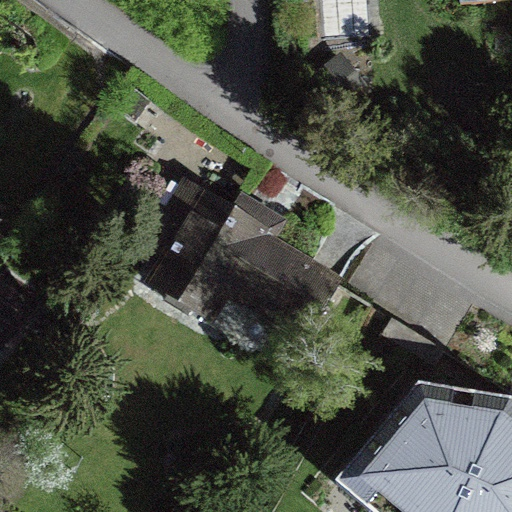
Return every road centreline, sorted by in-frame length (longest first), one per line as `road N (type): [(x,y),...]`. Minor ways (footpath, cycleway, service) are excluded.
road 1 (residential): [(81,0),(251,122)]
road 2 (residential): [(242,0),(251,122)]
